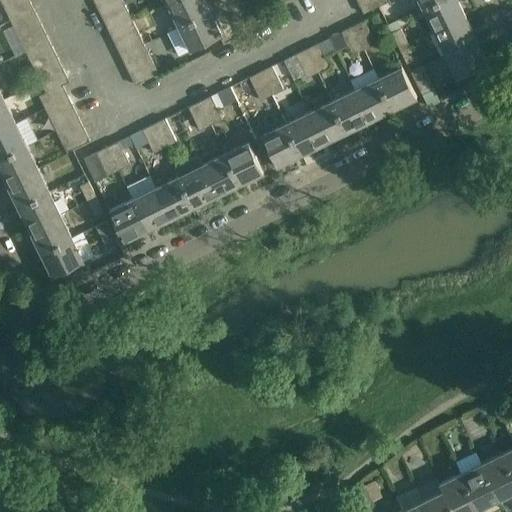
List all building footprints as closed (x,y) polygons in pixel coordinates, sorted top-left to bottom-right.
[(7,14),(31,3),(29,0),(7,0),(2,3),(7,14)] [(102,17),(125,6),(122,0),(108,0),(97,6),(102,17)] [(179,26),(210,11),(204,0),(173,0),(168,3),(179,26)] [(386,2),(385,0),(361,0),(358,2),(363,13),(386,2)] [(457,0),(438,0),(424,7),(435,30),(465,15),(457,0)] [(13,25),(36,14),(31,3),(7,14),(13,25)] [(107,28),(131,17),(125,6),(102,17),(107,28)] [(210,11),(179,26),(191,49),(221,34),(210,11)] [(42,25),(36,14),(13,25),(18,36),(42,25)] [(435,30),(446,53),(476,38),(465,15),(435,30)] [(107,28),(113,39),(136,28),(131,17),(107,28)] [(352,26),(364,49),(375,43),(364,20),(352,26)] [(24,47),(47,36),(42,25),(18,36),(24,47)] [(330,37),(336,49),(347,44),(352,55),(364,49),(352,26),(330,37)] [(391,32),(399,48),(407,44),(400,27),(391,32)] [(118,51),(142,39),(136,28),(113,39),(118,51)] [(52,47),(47,36),(24,47),(29,59),(52,47)] [(476,38),(446,53),(458,77),(488,62),(476,38)] [(118,51),(124,62),(147,50),(142,39),(118,51)] [(318,43),(306,48),(318,72),(329,66),(318,43)] [(415,59),(407,44),(399,48),(406,63),(415,59)] [(35,70),(58,58),(52,47),(29,59),(35,70)] [(318,72),(306,48),(295,54),(306,77),(318,72)] [(129,73),(152,62),(147,50),(124,62),(129,73)] [(58,58),(35,70),(40,81),(63,69),(58,58)] [(158,73),(152,62),(129,73),(135,85),(158,73)] [(260,71),(272,94),(283,89),(272,65),(260,71)] [(434,88),(422,65),(410,71),(422,94),(434,88)] [(378,77),(393,108),(416,97),(401,66),(378,77)] [(46,92),(62,84),(69,81),(63,69),(40,81),(46,92)] [(0,100),(12,95),(0,71),(0,100)] [(260,100),(272,94),(260,71),(249,77),(260,100)] [(355,88),(370,120),(393,108),(378,77),(355,88)] [(68,96),(62,84),(46,92),(39,96),(45,107),(68,96)] [(347,131),(370,120),(355,88),(331,100),(347,131)] [(12,95),(0,100),(0,129),(15,122),(4,99),(12,95)] [(211,95),(199,101),(211,124),(222,119),(211,95)] [(73,107),(68,96),(45,107),(50,118),(73,107)] [(324,142),(347,131),(331,100),(308,111),(324,142)] [(199,130),(211,124),(199,101),(188,106),(199,130)] [(55,129),(79,118),(73,107),(50,118),(55,129)] [(285,122),(301,154),(324,142),(308,111),(285,122)] [(84,129),(79,118),(55,129),(61,140),(84,129)] [(165,118),(153,124),(164,147),(176,141),(165,118)] [(0,157),(27,145),(15,122),(0,129),(0,157)] [(301,154),(285,122),(262,134),(277,165),(301,154)] [(164,147),(153,124),(142,129),(153,152),(164,147)] [(90,140),(84,129),(61,140),(67,151),(90,140)] [(118,141),(107,146),(118,169),(130,164),(118,141)] [(248,141),(224,152),(240,183),(263,172),(248,141)] [(0,167),(7,183),(38,168),(27,145),(0,157),(0,167)] [(118,169),(107,146),(96,152),(107,175),(118,169)] [(201,164),(217,195),(240,183),(224,152),(201,164)] [(194,206),(217,195),(201,164),(198,156),(175,167),(178,175),(194,206)] [(19,206),(49,191),(38,168),(7,183),(19,206)] [(171,217),(194,206),(178,175),(155,186),(171,217)] [(87,201),(95,197),(88,181),(79,185),(87,201)] [(171,217),(155,186),(132,198),(147,229),(171,217)] [(60,214),(49,191),(19,206),(30,229),(60,214)] [(103,212),(95,197),(87,201),(95,217),(103,212)] [(124,240),(147,229),(132,198),(109,209),(124,240)] [(60,214),(30,229),(41,252),(85,231),(84,230),(71,236),(60,214)] [(118,243),(107,220),(95,225),(107,248),(118,243)] [(41,252),(53,275),(68,268),(74,280),(89,272),(83,260),(96,254),(85,231),(72,237),(41,252)] [(511,447),(502,452),(511,473),(511,447)] [(499,498),(511,491),(511,473),(502,452),(481,462),(499,498)] [(478,508),(499,498),(481,462),(461,472),(478,508)] [(461,472),(440,482),(439,483),(443,489),(454,511),(469,511),(478,508),(461,472)] [(422,499),(428,511),(454,511),(443,489),(439,483),(440,482),(439,483),(442,489),(422,499)] [(378,511),(365,484),(352,491),(362,511),(378,511)] [(428,511),(422,499),(402,509),(403,511),(428,511)]
